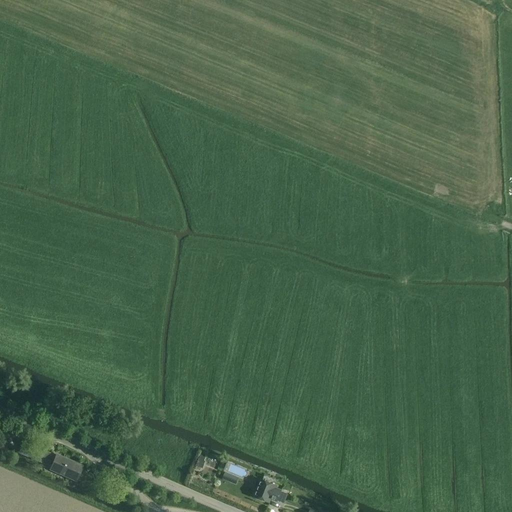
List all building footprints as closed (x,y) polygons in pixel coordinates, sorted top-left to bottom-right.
[(24,442),(23,443),(19,452),(41,462),(52,466),(50,470),(76,481),(83,466),(57,454),(56,456),(24,442)] [(198,459),(195,466),(196,466),(201,468),(202,469),(205,462),(198,459)] [(225,472),(223,479),(229,482),(232,475),(225,472)] [(232,475),(229,482),(235,485),(238,477),(232,475)] [(260,481),(258,481),(257,481),(255,485),(256,487),(258,487),(254,497),(270,503),(271,499),(277,502),(282,490),(276,488),(277,485),(261,479),(260,481)]
